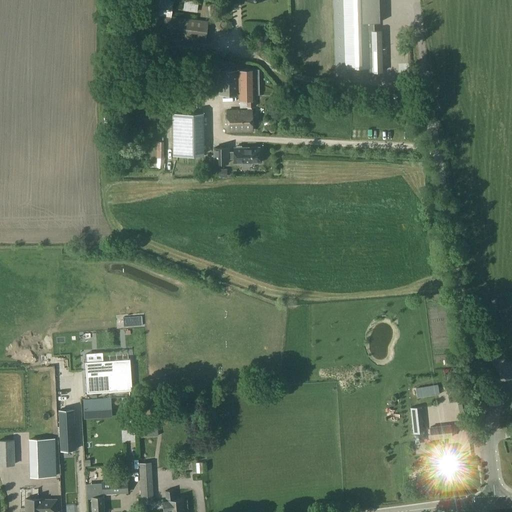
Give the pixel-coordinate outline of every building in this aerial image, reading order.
[(169,16),(171,0),(154,0),(152,14),(169,17),(169,16)] [(197,2),(185,0),(184,11),(196,12),(197,2)] [(333,0),(335,67),(335,76),(346,75),(345,67),(372,66),(372,71),(382,71),(382,66),(381,30),(374,31),(374,26),(374,22),(380,22),(379,0),(333,0)] [(152,14),(150,29),(167,32),(167,36),(205,41),(208,21),(207,21),(207,15),(197,13),(196,19),(169,16),(169,17),(152,14)] [(229,110),(229,131),(253,131),(253,106),(257,106),(257,99),(258,99),(258,70),(218,70),(219,95),(242,94),(242,100),(252,99),(252,110),(229,110)] [(134,125),(155,120),(153,109),(131,113),(134,125)] [(173,155),(203,155),(202,113),(172,114),(173,155)] [(251,164),(251,162),(260,162),(259,147),(234,147),(234,151),(228,151),(228,147),(214,148),(214,163),(228,163),(228,159),(234,159),(234,163),(243,163),(243,164),(244,165),(250,165),(251,164)] [(127,311),(125,300),(117,302),(120,313),(127,311)] [(34,357),(34,364),(49,363),(48,347),(24,348),(24,357),(34,357)] [(132,390),(130,359),(103,360),(102,352),(86,353),(87,361),(85,362),(87,393),(132,390)] [(136,357),(136,370),(144,370),(144,356),(136,357)] [(430,385),(415,388),(417,398),(439,394),(437,384),(430,385)] [(123,398),(124,410),(133,409),(132,397),(123,398)] [(104,417),(102,400),(83,401),(84,419),(104,417)] [(409,407),(412,434),(423,433),(420,406),(409,407)] [(74,409),(59,409),(62,449),(77,448),(74,409)] [(140,421),(141,437),(157,436),(156,420),(140,421)] [(450,424),(434,426),(429,426),(430,439),(452,437),(450,424)] [(0,439),(0,465),(15,465),(14,439),(0,439)] [(28,439),(30,484),(56,484),(55,439),(28,439)] [(453,458),(453,454),(454,454),(453,446),(439,447),(440,455),(445,455),(447,477),(463,475),(461,457),(453,458)] [(141,511),(145,511),(145,503),(153,503),(151,462),(138,463),(141,511)] [(126,480),(102,482),(103,494),(127,492),(126,480)] [(165,491),(166,501),(162,501),(162,511),(183,511),(182,499),(174,499),(173,490),(165,491)] [(104,511),(104,497),(91,497),(91,511),(104,511)] [(27,506),(26,511),(56,511),(57,499),(42,499),(42,498),(25,499),(25,506),(27,506)]
